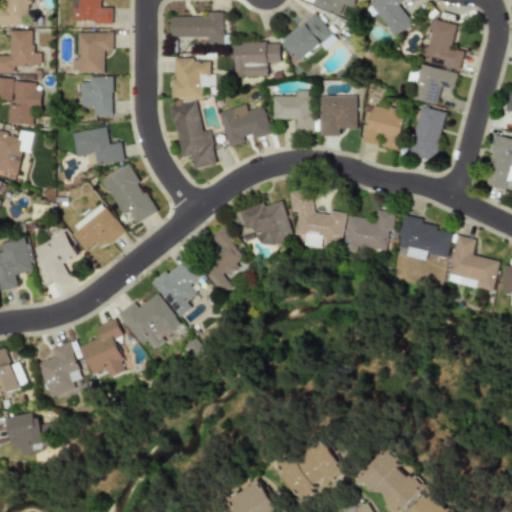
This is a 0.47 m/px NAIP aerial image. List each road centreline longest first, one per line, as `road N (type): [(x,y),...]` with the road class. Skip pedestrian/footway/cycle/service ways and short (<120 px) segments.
road 1 (residential): [(0,326),(84,306),(257,171),(302,159),(421,187),(511,228)]
road 2 (residential): [(147,0),(148,124),(157,155),(195,213)]
road 3 (residential): [(484,0),(500,34),(456,200)]
